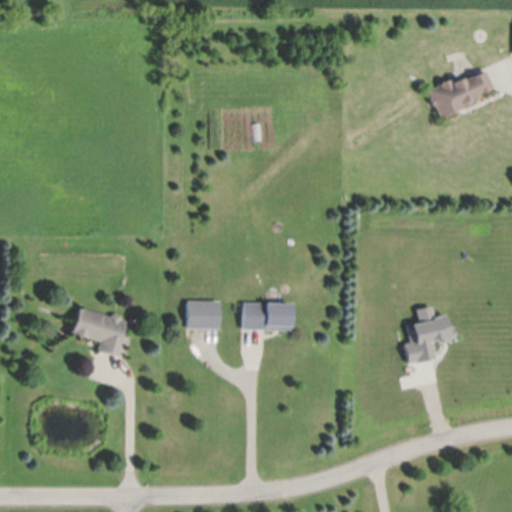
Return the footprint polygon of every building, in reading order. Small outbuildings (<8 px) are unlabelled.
[(427,86),(438,80),(438,79),(441,77),(440,75),(446,72),(447,74),(449,73),(451,78),(452,77),(451,74),(461,69),(463,73),(470,69),(484,65),(492,82),(474,90),(474,89),(471,90),(469,95),(464,97),(461,96),(464,102),(458,105),(457,102),(453,104),(454,106),(451,108),(449,110),(445,112),(443,111),(440,113),(435,103),(434,103),(433,100),(432,101),(428,93),(430,92),(427,86)] [(252,123),(261,123),(262,140),(253,140),(252,123)] [(241,298),(264,298),(264,295),(290,295),(290,326),(241,325),(241,298)] [(186,296),(218,297),(218,324),(185,324),(186,296)] [(78,302),(109,311),(109,310),(113,308),(119,310),(120,313),(119,315),(125,317),(125,318),(128,319),(124,331),(126,332),(120,352),(112,349),(112,351),(95,346),(98,337),(89,334),(88,335),(77,331),(77,329),(70,327),(78,302)]
